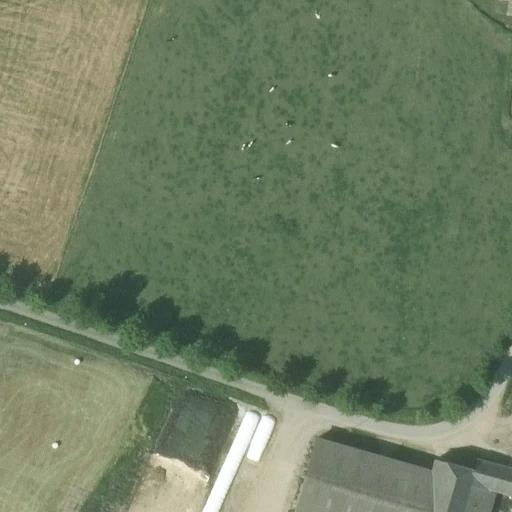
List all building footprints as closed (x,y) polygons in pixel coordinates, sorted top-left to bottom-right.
[(248,413),(234,472),(248,476),(262,416),(248,413)] [(195,511),(222,430),(173,415),(142,511),(195,511)] [(295,511),(420,511),(431,473),(316,441),(295,511)] [(477,461),(456,455),(452,467),(474,473),(477,463),(477,461)] [(420,511),(467,511),(475,487),(511,497),(511,471),(477,463),(474,473),(452,467),(435,462),(431,473),(420,511)]
